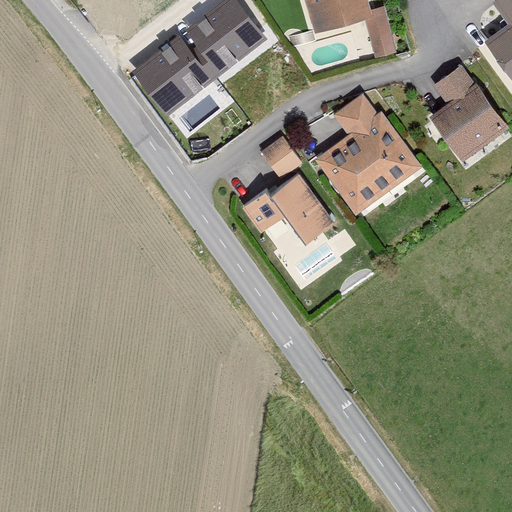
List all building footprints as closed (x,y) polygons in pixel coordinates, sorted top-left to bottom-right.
[(267,39),(236,0),(227,0),(185,32),(219,76),(267,39)] [(307,0),(316,31),(372,14),(367,0),(307,0)] [(511,0),(492,0),(508,23),(485,39),(511,77),(511,0)] [(215,79),(181,35),(133,72),(167,116),(215,79)] [(447,103),(432,114),(463,158),(509,126),(463,62),(433,83),(447,103)] [(348,133),(317,154),(356,211),(421,166),(382,109),(377,113),(362,92),(334,112),(348,133)] [(261,149),(281,176),(301,162),(281,135),(261,149)] [(301,173),(273,191),(305,238),(333,220),(301,173)] [(244,206),(261,230),(283,214),(267,191),(244,206)]
